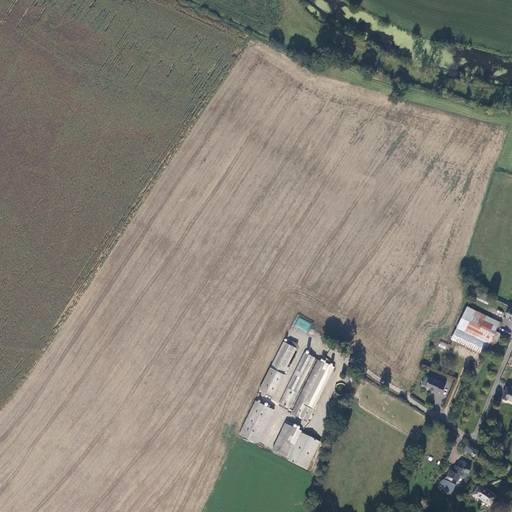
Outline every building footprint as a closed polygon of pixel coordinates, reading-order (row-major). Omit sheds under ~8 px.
[(491,299),(475,291),(472,296),(488,304),(491,299)] [(467,306),(461,319),(470,323),(466,332),(490,344),(492,340),(496,331),(499,323),(467,306)] [(294,325),(307,332),(312,324),(299,317),(294,325)] [(452,338),(485,354),(490,344),(466,332),(470,323),(461,319),(452,338)] [(501,334),(496,331),(492,340),(497,342),(501,334)] [(296,348),(284,342),(271,368),(282,374),(296,348)] [(288,409),(315,358),(304,353),(279,405),(288,409)] [(318,359),(292,412),(304,418),(308,421),(334,367),(318,359)] [(284,375),(282,374),(271,368),(260,390),(273,397),(284,375)] [(440,395),(446,382),(441,380),(440,380),(430,376),(425,386),(433,389),(432,392),(440,395)] [(511,389),(506,387),(502,398),(506,400),(507,399),(511,401),(511,389)] [(239,435),(257,443),(273,410),(255,401),(239,435)] [(289,460),(302,432),(285,424),(272,451),(289,460)] [(476,455),(465,447),(463,450),(474,458),(476,455)] [(451,468),(448,476),(458,481),(461,475),(464,476),(467,472),(465,471),(465,469),(468,471),(471,465),(465,462),(462,468),(457,466),(456,465),(454,469),(451,468)] [(479,497),(490,505),(496,496),(492,492),(479,485),(472,495),(478,498),(479,497)]
